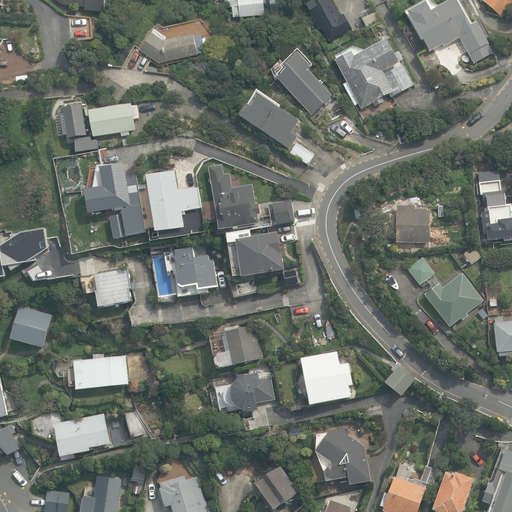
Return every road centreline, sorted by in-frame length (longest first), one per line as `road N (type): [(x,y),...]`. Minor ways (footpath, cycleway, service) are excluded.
road 1 (residential): [(32,0),(53,22),(64,65),(161,81),(338,190)]
road 2 (residential): [(338,190),(326,233),(359,301),(428,367),(511,406)]
road 3 (residential): [(511,89),(476,129),(372,167),(338,190)]
road 4 (residential): [(511,435),(379,396)]
